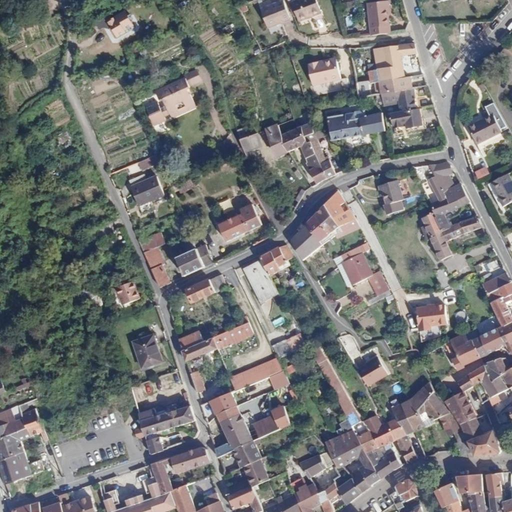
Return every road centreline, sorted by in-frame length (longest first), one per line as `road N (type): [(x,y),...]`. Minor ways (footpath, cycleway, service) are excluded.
road 1 (residential): [(159,294),(66,86),(72,28),(57,0)]
road 2 (residential): [(456,152),(342,180),(312,201),(285,237)]
road 3 (unknown): [(342,180),(398,293),(438,294)]
road 4 (residential): [(159,294),(208,438)]
road 5 (residential): [(2,507),(138,462)]
road 6 (residential): [(285,237),(159,294)]
road 7 (unknown): [(289,32),(320,45),(421,44)]
road 8 (residential): [(511,269),(456,152)]
